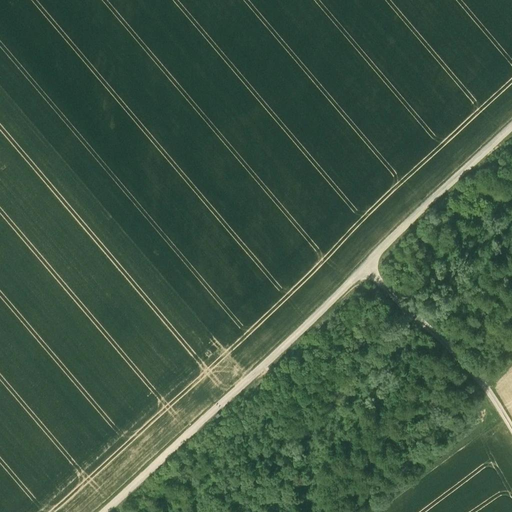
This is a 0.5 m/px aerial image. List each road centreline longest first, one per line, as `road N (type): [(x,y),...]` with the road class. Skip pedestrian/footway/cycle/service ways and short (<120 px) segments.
road 1 (track): [(511,125),(103,511)]
road 2 (track): [(362,269),(486,391)]
